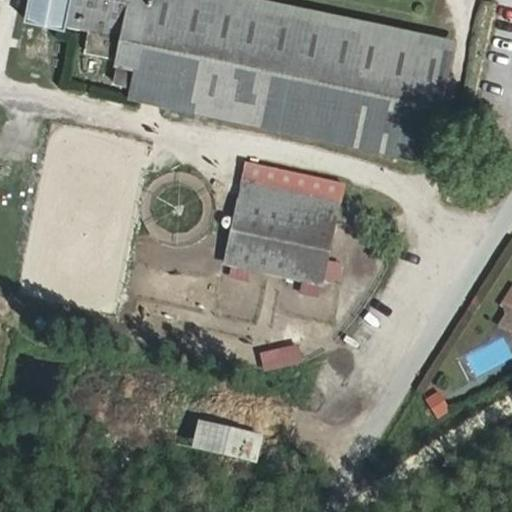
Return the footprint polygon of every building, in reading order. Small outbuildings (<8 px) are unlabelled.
[(133,96),(431,158),(437,127),(434,127),(451,49),(215,0),(29,0),(26,20),(67,29),(68,23),(90,28),(85,52),(120,59),(119,62),(139,67),(133,96)] [(324,286),(331,253),(345,184),(248,163),(227,266),(324,286)] [(211,201),(162,190),(155,222),(204,233),(211,201)] [(511,313),(503,327),(511,333),(511,313)] [(437,390),(422,400),(436,420),(451,410),(437,390)] [(252,462),(259,433),(194,418),(187,447),(252,462)]
